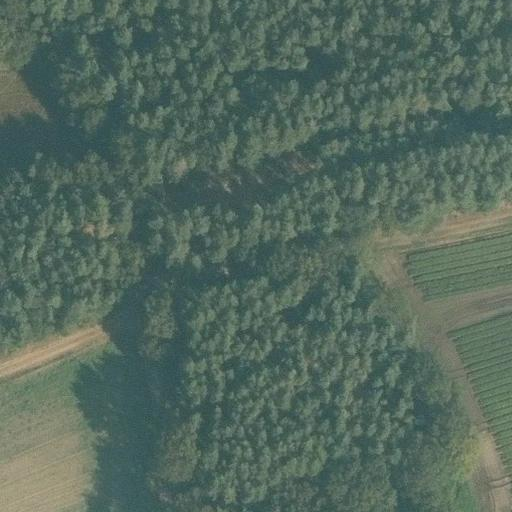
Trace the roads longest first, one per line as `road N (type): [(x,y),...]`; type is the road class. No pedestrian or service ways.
road 1 (track): [(511,212),(177,290)]
road 2 (track): [(177,290),(0,369)]
